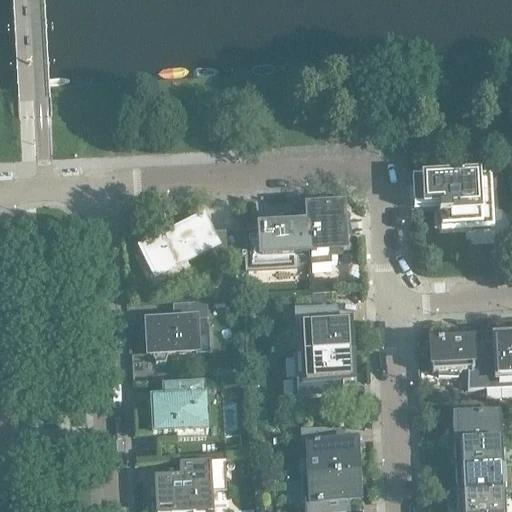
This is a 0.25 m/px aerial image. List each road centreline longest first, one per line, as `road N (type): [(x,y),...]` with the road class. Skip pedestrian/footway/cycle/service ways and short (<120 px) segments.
road 1 (residential): [(91,185),(377,172),(387,305)]
road 2 (residential): [(107,511),(91,185)]
road 3 (residential): [(387,305),(399,511)]
road 4 (residential): [(387,305),(511,297)]
